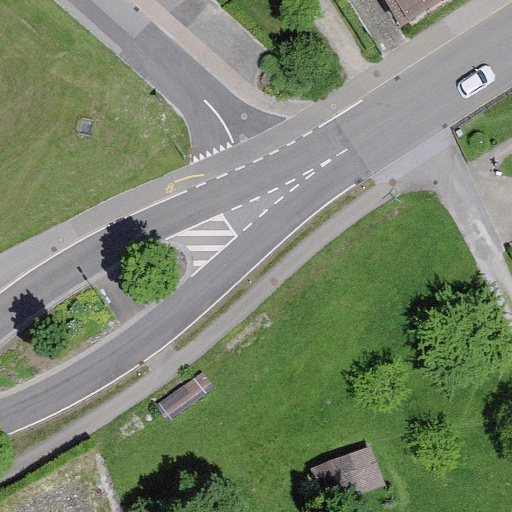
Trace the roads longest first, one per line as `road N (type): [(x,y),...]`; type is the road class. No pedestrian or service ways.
road 1 (primary): [(0,421),(147,338),(249,254),(302,179)]
road 2 (primary): [(302,179),(214,200),(93,257),(0,319)]
road 3 (residential): [(302,179),(241,156),(204,101),(91,0)]
road 4 (primary): [(511,45),(302,179)]
